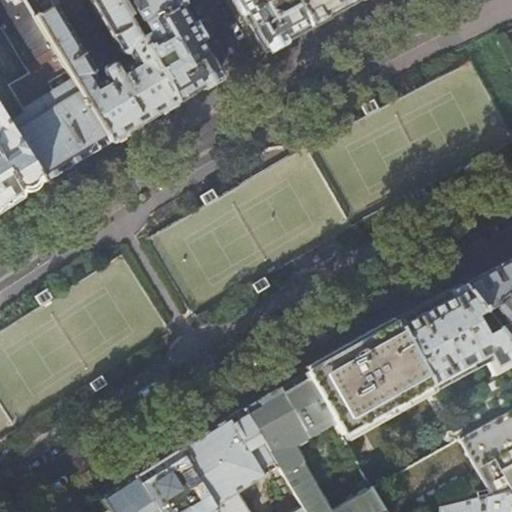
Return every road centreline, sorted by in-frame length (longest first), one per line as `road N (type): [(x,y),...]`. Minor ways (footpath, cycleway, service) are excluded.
road 1 (secondary): [(0,510),(358,286),(511,206)]
road 2 (secondary): [(265,98),(0,268)]
road 3 (secondary): [(457,0),(265,98)]
